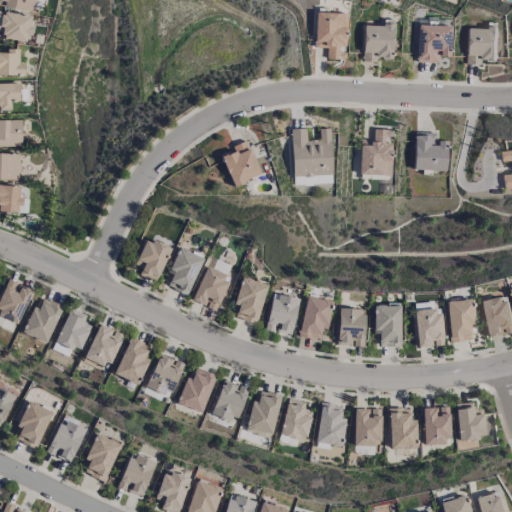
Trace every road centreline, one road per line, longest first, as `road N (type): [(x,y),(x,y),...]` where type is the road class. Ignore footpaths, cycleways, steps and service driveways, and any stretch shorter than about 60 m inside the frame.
road 1 (residential): [(0,245),(214,343),(312,373),(409,379),(511,365)]
road 2 (residential): [(90,285),(140,184),(164,154),(231,107),(315,92),(511,99)]
